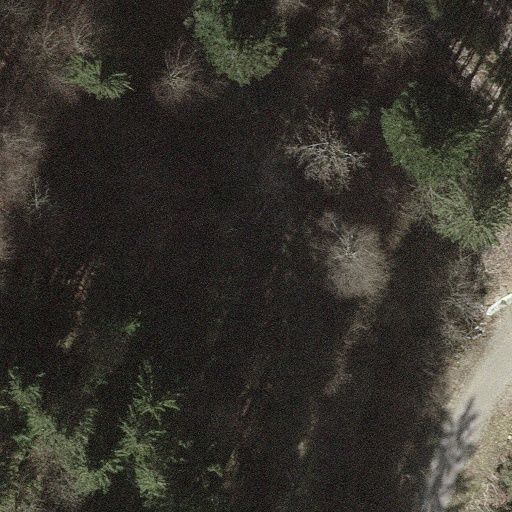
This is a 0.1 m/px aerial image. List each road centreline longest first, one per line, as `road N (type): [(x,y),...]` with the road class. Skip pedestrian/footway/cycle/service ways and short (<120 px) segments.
road 1 (track): [(312,511),(302,183),(265,166),(236,278),(95,511)]
road 2 (track): [(430,511),(443,461),(492,360),(511,342)]
road 3 (track): [(265,166),(236,62),(207,0)]
